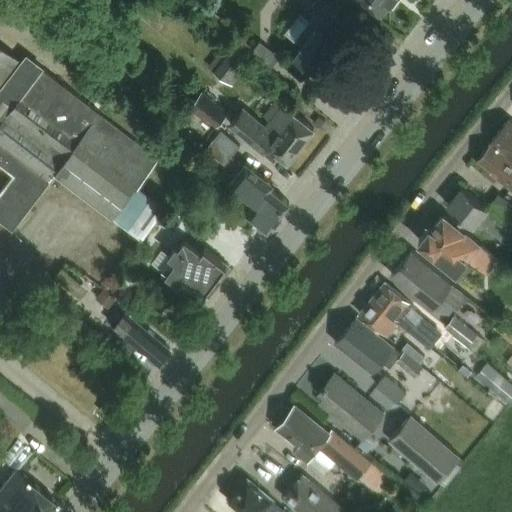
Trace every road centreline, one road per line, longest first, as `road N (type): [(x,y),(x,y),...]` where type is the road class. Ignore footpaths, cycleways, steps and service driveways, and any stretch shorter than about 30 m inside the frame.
road 1 (tertiary): [(76,511),(481,0)]
road 2 (unclassified): [(185,511),(511,95)]
